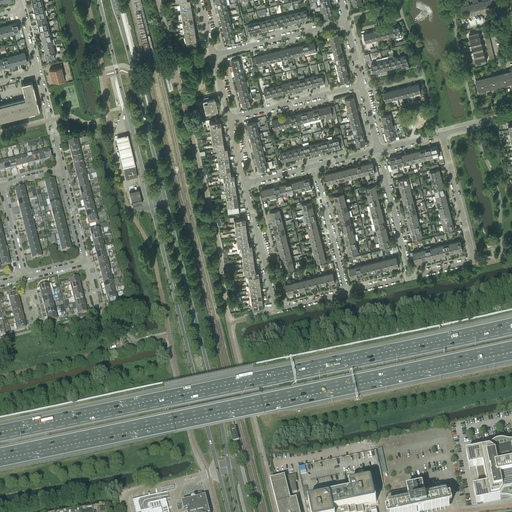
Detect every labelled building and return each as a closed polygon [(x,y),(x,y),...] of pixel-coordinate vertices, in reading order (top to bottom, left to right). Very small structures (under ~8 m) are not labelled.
[(499,5),(497,0),(457,0),(461,14),(499,5)] [(42,4),(33,6),(34,12),(43,10),(42,4)] [(226,5),(218,7),(219,13),(228,11),(226,5)] [(332,9),(323,12),(325,17),(333,15),(332,9)] [(43,10),(34,12),(36,18),(45,16),(43,10)] [(306,10),(300,11),(302,20),(308,18),(306,10)] [(490,12),(461,19),(464,31),(505,20),(503,12),(491,15),(490,12)] [(289,14),(283,15),(285,24),(291,23),(289,14)] [(283,15),(277,17),(279,26),(285,24),(283,15)] [(45,16),(36,18),(37,24),(46,21),(45,16)] [(46,21),(37,24),(39,29),(48,27),(46,21)] [(259,21),(254,23),(256,31),(262,30),(259,21)] [(17,22),(11,24),(13,33),(19,31),(17,22)] [(250,33),(256,31),(254,23),(248,24),(250,33)] [(11,24),(5,25),(7,34),(13,33),(11,24)] [(399,25),(393,26),(395,35),(401,33),(399,25)] [(48,27),(39,29),(40,35),(49,33),(48,27)] [(381,29),(375,31),(377,39),(383,38),(381,29)] [(375,31),(369,32),(372,41),(377,39),(375,31)] [(329,35),(330,41),(339,38),(337,32),(329,35)] [(366,42),(372,41),(369,32),(363,33),(366,42)] [(469,34),(470,40),(480,38),(479,32),(469,34)] [(234,34),(225,36),(227,42),(235,40),(234,34)] [(480,38),(470,40),(472,46),(482,44),(480,38)] [(51,39),(42,41),(43,47),(52,45),(51,39)] [(314,42),(308,43),(310,52),(316,50),(314,42)] [(308,43),(302,45),(305,53),(310,52),(308,43)] [(482,44),(472,46),(473,52),(483,50),(482,44)] [(52,45),(43,47),(45,53),(54,50),(52,45)] [(302,45),(297,46),(299,55),(305,53),(302,45)] [(291,47),(285,49),(287,58),(293,56),(291,47)] [(54,50),(45,53),(46,59),(55,57),(54,50)] [(279,50),(273,52),(276,61),(281,59),(279,50)] [(483,50),(473,52),(475,58),(484,56),(483,50)] [(27,61),(24,52),(18,54),(21,63),(27,61)] [(273,52),(267,53),(270,62),(276,61),(273,52)] [(231,56),(232,59),(231,59),(232,65),(241,63),(243,63),(241,53),(231,56)] [(267,53),(262,55),(264,64),(270,62),(267,53)] [(18,54),(13,55),(15,64),(21,63),(18,54)] [(13,55),(7,57),(9,66),(15,64),(13,55)] [(258,65),(264,64),(262,55),(256,56),(258,65)] [(406,55),(400,56),(402,65),(408,64),(406,55)] [(343,56),(335,58),(336,64),(345,62),(343,56)] [(400,56),(394,58),(397,66),(402,65),(400,56)] [(484,56),(475,58),(476,64),(486,62),(484,56)] [(7,57),(1,58),(3,67),(9,66),(7,57)] [(389,59),(383,61),(385,69),(391,68),(389,59)] [(383,61),(377,62),(379,71),(385,69),(383,61)] [(345,62),(336,64),(338,70),(346,68),(345,62)] [(373,72),(379,71),(377,62),(371,64),(373,72)] [(241,63),(232,65),(234,71),(242,69),(241,63)] [(49,70),(52,82),(57,80),(58,84),(65,82),(61,67),(62,67),(61,64),(54,65),(54,68),(49,70)] [(511,71),(475,81),(478,91),(511,82),(511,71)] [(348,73),(339,76),(341,82),(349,79),(348,73)] [(322,74),(316,75),(318,84),(324,82),(324,81),(323,78),(322,74)] [(310,77),(305,78),(307,87),(313,85),(310,77)] [(299,80),(293,81),(295,90),(301,88),(299,80)] [(245,81),(237,83),(238,89),(247,86),(245,81)] [(39,109),(37,101),(35,102),(34,97),(36,97),(33,86),(31,87),(30,82),(21,84),(24,94),(26,94),(27,99),(0,106),(0,118),(6,117),(7,119),(7,117),(14,116),(14,117),(15,117),(14,115),(21,114),(21,116),(22,116),(21,114),(28,112),(29,114),(34,113),(34,112),(34,111),(39,109)] [(287,82),(281,84),(284,93),(289,91),(287,82)] [(419,83),(413,85),(415,94),(421,92),(419,83)] [(281,84),(276,85),(278,94),(284,93),(281,84)] [(276,85),(270,87),(272,96),(278,94),(276,85)] [(413,85),(407,86),(409,95),(415,94),(413,85)] [(247,86),(238,89),(240,94),(248,92),(247,86)] [(266,97),(272,96),(270,87),(264,88),(266,97)] [(401,88),(395,89),(397,98),(403,97),(401,88)] [(385,101),(392,99),(389,91),(383,92),(385,101)] [(345,99),(347,105),(355,103),(354,96),(345,99)] [(201,101),(202,102),(205,113),(205,114),(205,116),(213,114),(212,112),(217,110),(214,98),(209,100),(208,97),(201,99),(201,101)] [(250,98),(241,100),(243,106),(251,104),(250,98)] [(330,106),(324,107),(327,116),(333,114),(330,106)] [(357,108),(348,110),(349,116),(358,114),(357,108)] [(313,110),(307,112),(309,120),(315,119),(313,110)] [(307,112),(301,113),(303,122),(309,120),(307,112)] [(381,115),(382,121),(391,119),(390,113),(381,115)] [(358,114),(349,116),(351,122),(360,120),(358,114)] [(290,116),(284,117),(286,126),(292,125),(290,116)] [(274,129),(280,127),(278,119),(272,120),(274,129)] [(247,123),(248,129),(257,127),(255,121),(247,123)] [(393,125),(384,127),(385,133),(394,131),(393,125)] [(361,126),(352,128),(354,134),(363,132),(361,126)] [(394,131),(385,133),(387,139),(395,137),(394,131)] [(258,133),(250,135),(251,141),(260,139),(258,133)] [(123,166),(134,163),(127,135),(116,138),(123,166)] [(364,137),(355,140),(357,146),(365,144),(364,137)] [(338,138),(332,139),(335,148),(341,147),(338,138)] [(260,139),(251,141),(253,147),(261,145),(260,139)] [(68,143),(69,149),(79,147),(77,141),(68,143)] [(315,144),(309,145),(311,154),(317,152),(315,144)] [(437,146),(430,147),(433,157),(439,156),(438,151),(437,146)] [(79,147),(69,149),(71,155),(80,153),(79,147)] [(430,147),(425,149),(427,159),(433,157),(430,147)] [(298,148),(292,150),(294,158),(300,157),(298,148)] [(425,149),(419,150),(421,160),(427,159),(425,149)] [(49,150),(43,151),(45,161),(51,159),(49,150)] [(419,150),(413,151),(415,162),(421,160),(419,150)] [(43,151),(37,153),(40,162),(45,161),(43,151)] [(282,161),(288,160),(286,151),(280,153),(282,161)] [(413,151),(407,153),(409,163),(415,162),(413,151)] [(37,153),(31,154),(34,163),(40,162),(37,153)] [(80,153),(71,155),(72,161),(81,158),(80,153)] [(407,153),(401,154),(403,165),(409,163),(407,153)] [(31,154),(26,156),(28,165),(34,163),(31,154)] [(401,154),(395,156),(398,166),(403,165),(401,154)] [(264,156),(256,158),(257,164),(266,162),(264,156)] [(391,168),(398,166),(395,156),(389,157),(391,168)] [(20,157),(14,159),(16,168),(22,166),(20,157)] [(81,158),(72,161),(74,167),(83,164),(81,158)] [(14,159),(8,160),(10,169),(16,168),(14,159)] [(8,160),(2,162),(5,171),(10,169),(8,160)] [(266,162),(257,164),(259,170),(267,168),(266,162)] [(373,162),(367,163),(369,173),(375,172),(373,162)] [(123,166),(126,179),(138,176),(134,163),(123,166)] [(367,163),(361,165),(363,175),(369,173),(367,163)] [(83,164),(74,167),(75,172),(84,170),(83,164)] [(361,165),(355,166),(357,176),(363,175),(361,165)] [(355,166),(349,168),(351,178),(357,176),(355,166)] [(349,168),(343,169),(345,179),(351,178),(349,168)] [(343,169),(337,171),(339,181),(345,179),(343,169)] [(429,171),(431,177),(441,175),(439,169),(429,171)] [(84,170),(75,172),(77,178),(86,176),(84,170)] [(337,171),(331,172),(334,182),(339,181),(337,171)] [(327,184),(334,182),(331,172),(325,174),(327,184)] [(441,175),(431,177),(432,183),(442,181),(441,175)] [(86,176),(77,178),(78,184),(87,182),(86,176)] [(410,176),(407,177),(397,179),(399,185),(409,183),(412,182),(410,176)] [(309,177),(303,179),(306,189),(312,187),(309,177)] [(303,179),(297,181),(300,191),(306,189),(303,179)] [(44,182),(46,188),(55,186),(53,180),(44,182)] [(297,181),(291,182),(294,192),(300,191),(297,181)] [(442,181),(432,183),(434,189),(444,187),(442,181)] [(87,182),(78,184),(80,190),(89,188),(87,182)] [(291,182),(285,183),(288,193),(294,192),(291,182)] [(285,183),(279,185),(282,195),(288,193),(285,183)] [(410,189),(409,183),(399,185),(400,191),(410,189)] [(279,185),(273,186),(276,196),(282,195),(279,185)] [(365,187),(367,193),(377,191),(375,185),(365,187)] [(55,186),(46,188),(47,194),(56,191),(55,186)] [(273,186),(267,188),(270,198),(276,196),(273,186)] [(15,189),(16,195),(25,193),(24,187),(15,189)] [(444,187),(434,189),(435,195),(445,193),(444,187)] [(89,188),(80,190),(81,196),(90,193),(89,188)] [(264,199),(270,198),(267,188),(261,189),(264,199)] [(410,189),(400,191),(402,197),(412,195),(410,189)] [(132,191),(129,192),(131,200),(133,206),(135,205),(139,204),(142,203),(141,199),(138,190),(135,191),(132,191)] [(56,191),(47,194),(49,200),(58,197),(56,191)] [(377,191),(367,193),(368,199),(378,197),(377,191)] [(25,193),(16,195),(17,201),(27,199),(25,193)] [(90,193),(81,196),(83,201),(92,199),(90,193)] [(333,195),(335,201),(345,199),(343,193),(333,195)] [(445,193),(435,195),(437,201),(447,199),(445,193)] [(412,195),(402,197),(403,203),(413,201),(412,195)] [(58,197),(49,200),(50,205),(59,203),(58,197)] [(378,197),(368,199),(370,205),(380,203),(378,197)] [(27,199),(17,201),(19,207),(28,205),(27,199)] [(92,199),(83,201),(84,207),(93,205),(92,199)] [(345,199),(335,201),(336,207),(346,205),(345,199)] [(447,199),(437,201),(438,207),(448,205),(447,199)] [(301,203),(303,209),(313,207),(311,201),(301,203)] [(413,201),(403,203),(405,209),(415,207),(413,201)] [(59,203),(50,205),(52,211),(61,209),(59,203)] [(380,203),(370,205),(371,211),(381,209),(380,203)] [(28,205),(19,207),(20,213),(30,211),(28,205)] [(93,205),(84,207),(85,213),(95,211),(93,205)] [(346,205),(336,207),(338,213),(348,211),(346,205)] [(448,205),(438,207),(440,213),(450,210),(448,205)] [(313,207),(303,209),(304,215),(314,213),(313,207)] [(415,207),(405,209),(406,215),(416,212),(415,207)] [(61,209),(52,211),(53,217),(62,215),(61,209)] [(269,211),(271,217),(281,215),(279,209),(269,211)] [(381,209),(371,211),(373,217),(383,215),(381,209)] [(450,210),(440,213),(441,219),(451,216),(450,210)] [(30,211),(20,213),(22,219),(31,216),(30,211)] [(95,211),(85,213),(87,219),(96,217),(95,211)] [(348,211),(338,213),(339,219),(349,217),(348,211)] [(416,212),(406,215),(408,221),(418,218),(416,212)] [(314,213),(304,215),(306,221),(316,219),(314,213)] [(62,215),(53,217),(55,223),(64,221),(62,215)] [(281,215),(271,217),(272,223),(282,221),(281,215)] [(383,215),(373,217),(374,223),(384,221),(383,215)] [(31,216),(22,219),(23,224),(32,222),(31,216)] [(451,216),(441,219),(442,225),(452,222),(451,216)] [(96,217),(87,219),(88,225),(98,223),(96,217)] [(349,217),(339,219),(341,225),(351,223),(349,217)] [(418,218),(408,221),(409,227),(419,224),(418,218)] [(316,219),(306,221),(307,227),(317,225),(316,219)] [(64,221),(55,223),(56,229),(65,226),(64,221)] [(282,221),(272,223),(274,229),(284,227),(282,221)] [(384,221),(374,223),(376,229),(386,226),(384,221)] [(32,222),(23,224),(25,230),(34,228),(32,222)] [(452,222),(442,225),(444,231),(454,229),(452,222)] [(351,223),(341,225),(342,231),(352,228),(351,223)] [(419,224),(409,227),(411,233),(421,230),(419,224)] [(317,225),(307,227),(309,233),(319,231),(317,225)] [(65,226),(56,229),(57,234),(66,232),(65,226)] [(386,226),(376,229),(377,235),(387,232),(386,226)] [(284,227),(274,229),(275,235),(285,233),(284,227)] [(34,228),(25,230),(26,236),(35,234),(34,228)] [(90,231),(91,237),(100,234),(99,228),(90,231)] [(352,228),(342,231),(344,237),(354,234),(352,228)] [(421,230),(411,233),(412,239),(422,237),(421,230)] [(319,231),(309,233),(310,239),(320,236),(319,231)] [(66,232),(57,234),(59,240),(68,238),(66,232)] [(387,232),(377,235),(379,241),(389,238),(387,232)] [(285,233),(275,235),(277,241),(287,238),(285,233)] [(35,234),(26,236),(28,242),(37,240),(35,234)] [(100,234),(91,237),(93,243),(102,240),(100,234)] [(354,234),(344,237),(345,243),(355,240),(354,234)] [(320,236),(310,239),(312,245),(322,242),(320,236)] [(68,238),(59,240),(60,246),(69,244),(68,238)] [(287,238),(277,241),(278,247),(288,244),(287,238)] [(389,238),(379,241),(380,247),(390,245),(389,238)] [(37,240),(28,242),(29,248),(38,245),(37,240)] [(102,240),(93,243),(94,248),(103,246),(102,240)] [(355,240),(345,243),(347,249),(357,246),(355,240)] [(460,240),(454,241),(456,252),(463,250),(460,240)] [(454,241),(448,243),(451,253),(456,252),(454,241)] [(322,242),(312,245),(313,251),(323,248),(322,242)] [(448,243),(442,244),(445,255),(451,253),(448,243)] [(69,244),(60,246),(62,252),(71,250),(69,244)] [(288,244),(278,247),(280,253),(290,250),(288,244)] [(442,244),(436,246),(439,256),(445,255),(442,244)] [(38,245),(29,248),(31,254),(40,251),(38,245)] [(103,246),(94,248),(96,254),(105,252),(103,246)] [(357,246),(347,249),(348,255),(358,252),(357,246)] [(436,246),(430,247),(433,258),(439,256),(436,246)] [(430,247),(424,249),(427,259),(433,258),(430,247)] [(323,248),(313,251),(315,257),(325,254),(323,248)] [(424,249),(419,250),(421,260),(427,259),(424,249)] [(290,250),(280,253),(281,259),(291,256),(290,250)] [(415,262),(421,260),(419,250),(412,252),(415,262)] [(40,251),(31,254),(32,260),(41,257),(40,251)] [(105,252),(96,254),(97,260),(106,258),(105,252)] [(325,254),(315,257),(316,263),(326,260),(325,254)] [(291,256),(281,259),(283,265),(293,262),(291,256)] [(396,256),(390,258),(393,268),(399,266),(396,256)] [(106,258),(97,260),(99,266),(108,264),(106,258)] [(390,258),(384,259),(387,269),(393,268),(390,258)] [(8,259),(0,261),(0,264),(1,267),(10,265),(8,259)] [(384,259),(378,261),(381,271),(387,269),(384,259)] [(378,261),(372,262),(375,272),(381,271),(378,261)] [(293,262),(283,265),(284,271),(294,268),(293,262)] [(372,262),(366,264),(369,274),(375,272),(372,262)] [(108,264),(99,266),(100,272),(109,269),(108,264)] [(366,264),(360,265),(363,275),(369,274),(366,264)] [(360,265),(355,267),(357,277),(363,275),(360,265)] [(351,278),(357,277),(355,267),(348,268),(351,278)] [(109,269),(100,272),(102,277),(111,275),(109,269)] [(333,272),(327,273),(329,283),(335,282),(333,272)] [(327,273),(321,275),(323,285),(329,283),(327,273)] [(111,275),(102,277),(103,283),(112,281),(111,275)] [(321,275),(315,276),(317,286),(323,285),(321,275)] [(315,276),(309,278),(311,288),(317,286),(315,276)] [(69,279),(70,285),(79,283),(78,277),(69,279)] [(309,278),(303,279),(305,289),(311,288),(309,278)] [(303,279),(297,281),(300,291),(305,289),(303,279)] [(112,281),(103,283),(104,289),(114,287),(112,281)] [(297,281),(291,282),(294,292),(300,291),(297,281)] [(287,294),(294,292),(291,282),(285,284),(287,294)] [(79,283),(70,285),(72,291),(81,289),(79,283)] [(39,287),(40,293),(50,291),(48,285),(39,287)] [(114,287),(104,289),(106,295),(115,293),(114,287)] [(81,289),(72,291),(73,297),(82,295),(81,289)] [(50,291),(40,293),(42,299),(51,296),(50,291)] [(8,295),(9,301),(18,298),(17,292),(8,295)] [(115,293),(106,295),(107,301),(116,298),(115,293)] [(82,295),(73,297),(74,303),(84,301),(82,295)] [(51,296),(42,299),(43,304),(52,302),(51,296)] [(18,298),(9,301),(11,306),(20,304),(18,298)] [(116,298),(107,301),(109,307),(118,304),(116,298)] [(84,301),(74,303),(76,309),(85,306),(84,301)] [(52,302),(43,304),(45,310),(54,308),(52,302)] [(20,304),(11,306),(12,312),(21,310),(20,304)] [(85,306),(76,309),(77,315),(87,312),(85,306)] [(54,308),(45,310),(46,316),(55,314),(54,308)] [(21,310),(12,312),(13,318),(23,316),(21,310)] [(55,314),(46,316),(48,322),(57,320),(55,314)] [(23,316),(13,318),(15,324),(24,322),(23,316)] [(24,322),(15,324),(16,330),(25,328),(24,322)] [(230,428),(233,441),(239,440),(235,427),(230,428)] [(511,444),(510,445),(502,443),(501,443),(500,443),(499,443),(497,444),(493,446),(491,448),(490,449),(466,454),(466,455),(469,469),(476,468),(480,488),(474,489),(473,490),(476,504),(476,505),(477,505),(500,500),(503,500),(504,499),(505,500),(506,500),(508,500),(510,500),(511,501),(511,500),(511,444)] [(376,456),(300,470),(306,499),(345,492),(342,477),(378,470),(376,456)] [(296,475),(286,477),(289,494),(294,493),(297,492),(295,482),(297,482),(296,475)] [(299,511),(296,499),(291,500),(285,477),(273,480),(273,479),(270,480),(278,511),(299,511)] [(308,501),(310,511),(363,511),(362,506),(376,503),(372,480),(349,485),(350,492),(308,501)] [(440,483),(423,487),(422,485),(406,489),(407,490),(390,494),(389,494),(389,495),(388,495),(387,496),(387,497),(387,498),(387,499),(386,499),(386,500),(387,499),(387,500),(387,501),(388,502),(389,502),(390,503),(391,503),(392,505),(388,506),(389,511),(386,511),(385,511),(432,511),(452,508),(450,498),(448,499),(446,493),(442,494),(442,492),(443,492),(443,491),(444,491),(444,490),(445,489),(445,488),(445,487),(444,486),(444,485),(443,485),(443,484),(442,484),(441,484),(440,484),(440,483)] [(132,501),(135,511),(168,511),(165,500),(170,499),(169,495),(168,492),(132,501)] [(184,511),(209,511),(206,496),(182,502),(184,511)]
